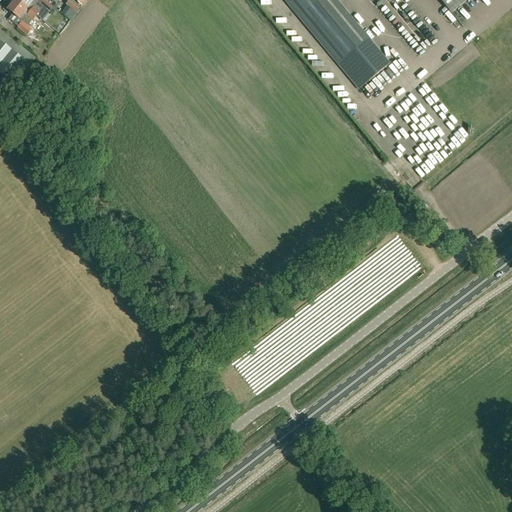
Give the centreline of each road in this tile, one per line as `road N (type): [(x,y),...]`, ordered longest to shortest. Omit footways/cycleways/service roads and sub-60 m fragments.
road 1 (unclassified): [(138,511),(225,432),(511,211)]
road 2 (primary): [(189,511),(511,260)]
road 3 (track): [(277,392),(376,511)]
